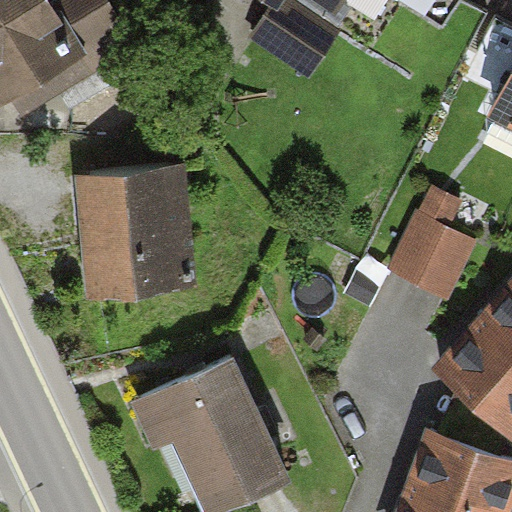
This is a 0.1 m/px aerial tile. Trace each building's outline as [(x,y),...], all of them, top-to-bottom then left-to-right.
[(0,0),(0,95),(5,104),(131,29),(114,0),(0,0)] [(341,0),(349,5),(351,0),(402,0),(448,27),(467,0),(341,0)] [(470,69),(511,91),(511,16),(502,11),(470,69)] [(511,91),(500,114),(511,120),(511,91)] [(203,286),(193,166),(87,175),(97,295),(203,286)] [(466,202),(443,189),(398,270),(455,301),(487,243),(454,225),(466,202)] [(511,286),(441,364),(511,427),(511,286)] [(217,511),(297,477),(243,356),(139,402),(158,444),(178,435),(211,511),(217,511)] [(511,511),(511,456),(440,429),(408,511),(511,511)]
